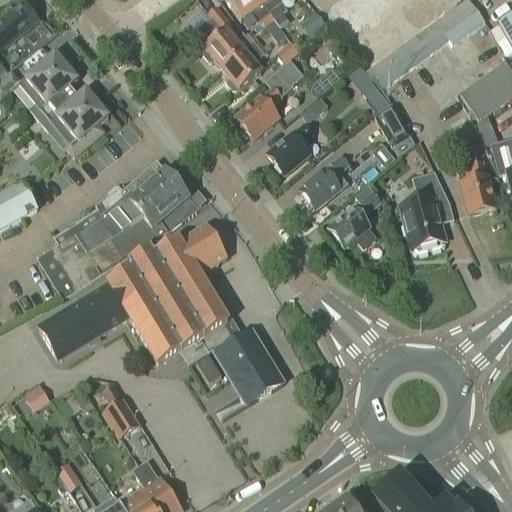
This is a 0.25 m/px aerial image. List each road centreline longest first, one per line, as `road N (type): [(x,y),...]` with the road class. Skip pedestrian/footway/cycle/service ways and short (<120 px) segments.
road 1 (residential): [(319,298),(112,36)]
road 2 (unknown): [(509,321),(437,125),(440,88),(469,65)]
